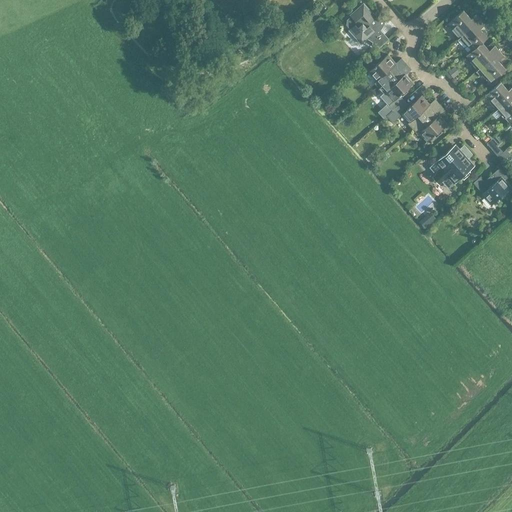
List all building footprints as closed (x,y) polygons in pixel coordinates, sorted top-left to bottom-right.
[(378,47),(379,48),(388,39),(381,30),(384,25),(384,24),(384,23),(384,22),(384,21),(383,21),(382,20),(381,20),(380,20),(379,21),(363,4),(349,16),(350,17),(347,20),(347,26),(350,29),(349,30),(361,43),(366,39),(372,42),(372,43),(372,44),(372,45),(373,45),(373,46),(374,46),(375,47),(376,47),(377,47),(378,47)] [(311,18),(316,24),(331,10),(326,5),(311,18)] [(166,15),(152,8),(143,26),(157,33),(166,15)] [(448,24),(460,37),(480,19),(476,14),(470,19),(463,10),(448,24)] [(485,24),(480,19),(460,37),(472,50),(472,51),(482,42),(487,37),(479,29),(485,24)] [(383,28),(389,34),(393,28),(387,23),(383,28)] [(477,70),(499,50),(494,45),(489,50),(482,42),(472,51),(472,50),(466,55),(471,61),(470,62),(477,70)] [(489,83),(505,69),(498,60),(503,55),(499,50),(477,70),(475,72),(480,77),(482,75),(489,83)] [(373,83),(379,89),(406,63),(401,58),(396,63),(388,54),(367,72),(375,81),(373,83)] [(406,74),(411,69),(406,63),(379,89),(383,94),(380,97),(392,110),(403,100),(399,96),(414,83),(406,74)] [(500,81),(485,94),(497,108),(511,94),(511,86),(507,90),(500,81)] [(511,94),(497,108),(509,122),(511,119),(511,94)] [(413,129),(440,104),(435,99),(429,103),(422,95),(409,106),(403,100),(392,110),(386,116),(392,122),(402,113),(409,121),(407,123),(413,129)] [(440,104),(413,129),(418,134),(420,133),(427,141),(447,123),(440,115),(445,110),(440,104)] [(454,183),(474,165),(468,158),(472,154),(463,144),(446,159),(443,155),(436,161),(445,171),(444,172),(454,183)] [(509,176),(501,166),(484,181),(480,177),(473,183),(482,193),(481,194),(490,204),(511,187),(504,180),(509,176)] [(414,211),(420,220),(435,210),(429,201),(414,211)]
